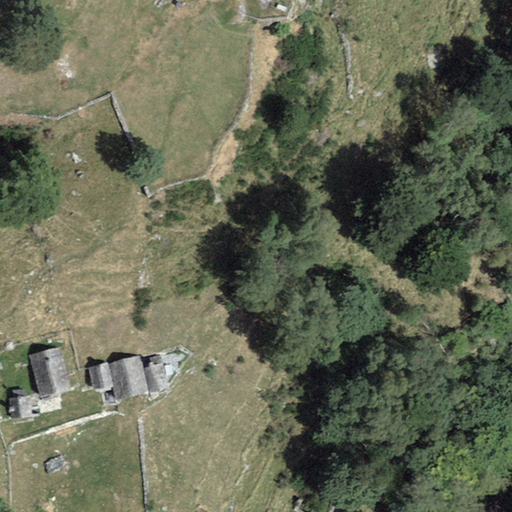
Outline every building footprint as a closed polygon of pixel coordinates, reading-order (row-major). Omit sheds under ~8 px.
[(27,355),(40,398),(69,389),(56,347),(27,355)] [(114,387),(116,400),(147,394),(142,368),(140,357),(109,363),(114,387)] [(88,367),(93,391),(114,387),(109,363),(88,367)] [(168,390),(163,364),(142,368),(147,394),(168,390)] [(29,398),(11,397),(9,417),(28,418),(29,398)]
